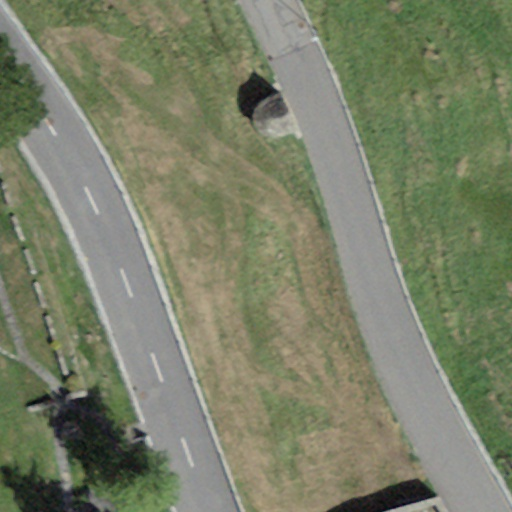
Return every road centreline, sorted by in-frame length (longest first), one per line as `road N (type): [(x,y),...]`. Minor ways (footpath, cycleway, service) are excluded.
road 1 (residential): [(482,511),(402,354),(271,0)]
road 2 (secondary): [(0,75),(68,169),(198,511)]
